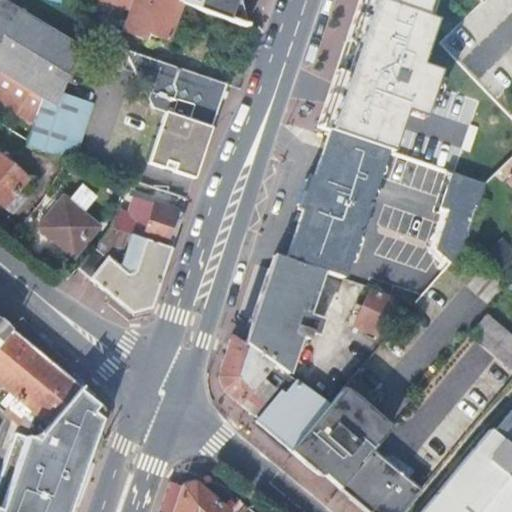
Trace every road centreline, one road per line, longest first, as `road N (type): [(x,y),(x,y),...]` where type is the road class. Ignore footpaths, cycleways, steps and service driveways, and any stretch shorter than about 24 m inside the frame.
road 1 (secondary): [(175,406),(240,182),(243,142)]
road 2 (secondary): [(243,142),(218,181),(148,386)]
road 3 (unclassified): [(0,262),(148,386)]
road 4 (tertiary): [(175,406),(303,511)]
road 5 (secondary): [(243,142),(295,0)]
road 6 (secondary): [(148,386),(104,511)]
